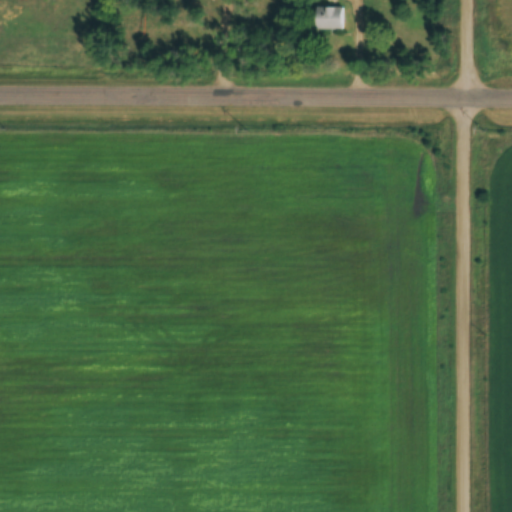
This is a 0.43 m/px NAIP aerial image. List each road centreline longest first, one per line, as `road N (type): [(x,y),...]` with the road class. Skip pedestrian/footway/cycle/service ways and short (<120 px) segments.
road 1 (residential): [(0,100),(469,103)]
road 2 (residential): [(468,511),(469,103)]
